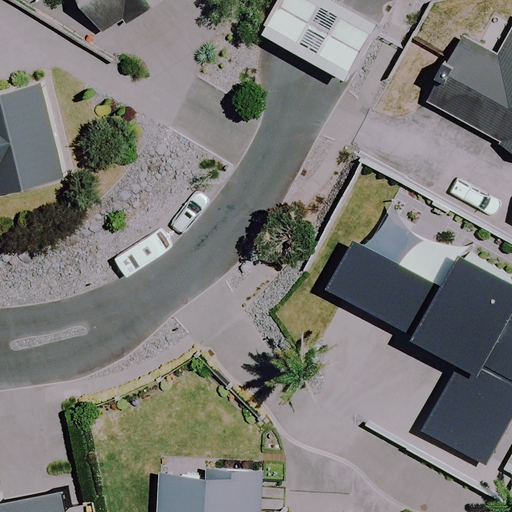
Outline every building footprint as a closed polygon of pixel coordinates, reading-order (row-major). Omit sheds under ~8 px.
[(82,0),(102,29),(124,15),(127,20),(158,0),(82,0)] [(383,21),(344,0),(285,0),(267,32),(351,78),(383,21)] [(511,28),(499,54),(464,35),(428,102),(511,146),(511,28)] [(0,196),(68,179),(43,79),(0,90),(0,196)] [(443,284),(353,235),(324,288),(459,361),(422,428),(490,465),(511,424),(511,280),(460,253),(443,284)] [(206,477),(163,475),(160,511),(355,511),(356,510),(274,506),(273,511),(263,511),(266,471),(207,467),(206,477)] [(67,511),(63,489),(0,501),(0,511),(67,511)]
